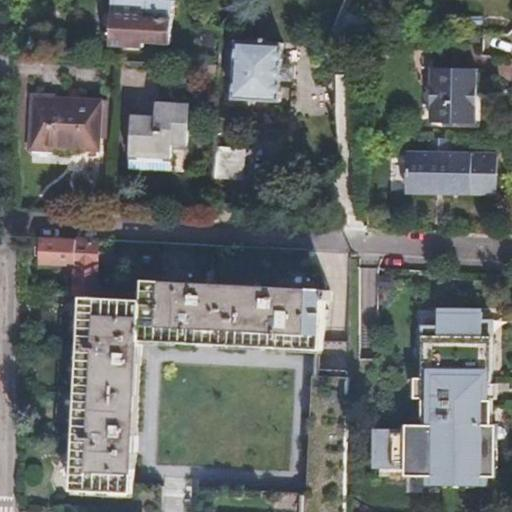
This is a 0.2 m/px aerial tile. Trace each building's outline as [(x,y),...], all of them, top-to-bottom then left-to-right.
[(111,0),(109,44),(144,46),(144,41),(169,42),(172,0),(111,0)] [(280,30),(233,28),(229,82),(277,84),(280,30)] [(215,82),(216,61),(196,61),(195,81),(215,82)] [(475,64),(430,64),(429,118),(474,119),(475,64)] [(31,98),(29,148),(94,152),(96,101),(31,98)] [(128,112),(125,154),(167,156),(168,145),(185,146),(187,103),(151,101),(151,112),(128,112)] [(449,134),(427,133),(427,149),(406,149),(406,189),(494,191),(495,151),(448,150),(449,134)] [(220,180),(249,181),(250,149),(221,149),(220,180)] [(78,287),(96,288),(96,268),(97,242),(38,239),(38,246),(37,264),(37,266),(73,267),(72,295),(77,295),(78,287)] [(133,493),(131,511),(162,511),(164,485),(133,483),(140,340),(322,349),(324,305),(329,306),(329,296),(324,295),(324,288),(143,280),(141,302),(96,299),(77,299),(69,489),(133,493)] [(21,287),(21,301),(41,303),(42,294),(42,288),(21,287)] [(77,295),(77,299),(96,299),(96,288),(78,287),(77,295)] [(428,477),(490,477),(497,477),(497,441),(492,441),(492,425),(492,401),(492,383),(492,337),(484,337),(484,319),(484,312),(440,312),(440,326),(440,336),(423,336),(423,378),(423,398),(423,419),(424,419),(424,425),(407,425),(407,429),(378,429),(378,469),(381,469),(407,469),(407,477),(428,477)] [(493,320),(484,319),(484,337),(492,337),(493,320)] [(424,325),(423,336),(440,336),(440,326),(424,325)] [(197,485),(195,511),(347,511),(348,413),(349,376),(314,374),(309,492),(308,492),(308,499),(298,498),(298,491),(197,485)] [(407,478),(407,477),(407,469),(381,469),(381,476),(393,476),(393,478),(407,478)] [(489,486),(490,477),(428,477),(428,485),(489,486)]
